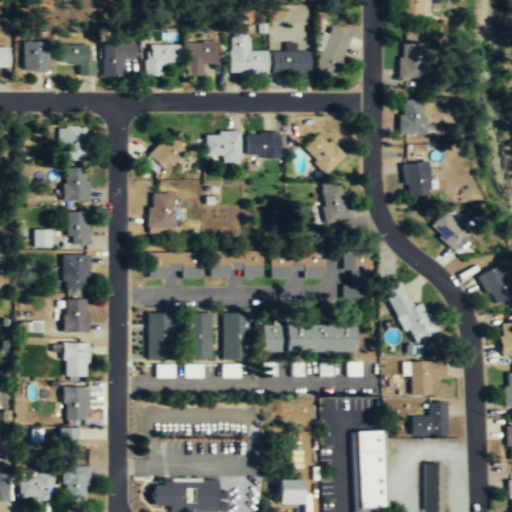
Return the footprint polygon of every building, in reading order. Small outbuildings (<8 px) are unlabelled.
[(426,15),(426,0),(396,0),(396,15),(426,15)] [(334,75),(348,33),(326,26),(313,68),(334,75)] [(264,51),(247,51),(247,37),(228,37),(228,74),(264,74),(264,51)] [(19,71),(44,71),(44,41),(19,41),(19,71)] [(122,75),(122,60),(134,60),(134,42),(101,42),(101,75),(122,75)] [(185,42),(185,76),(201,76),(201,65),(217,65),(217,42),(185,42)] [(396,77),(422,77),(422,42),(396,42),(396,77)] [(307,51),(293,51),(293,43),(283,43),(283,52),(269,52),(269,73),(307,73),(307,51)] [(0,66),(10,67),(10,44),(0,44),(0,66)] [(57,44),(57,64),(77,64),(77,74),(91,75),(92,44),(57,44)] [(179,44),(143,44),(143,75),(162,75),(162,65),(179,65),(179,44)] [(396,133),(422,133),(422,98),(396,98),(396,133)] [(57,126),(57,160),(84,160),(84,126),(57,126)] [(219,155),(219,163),(236,163),(236,130),(204,130),(204,155),(219,155)] [(341,155),(317,131),(298,150),(322,173),(341,155)] [(161,174),(186,149),(168,132),(143,156),(161,174)] [(278,132),(243,132),(243,158),(278,158),(278,132)] [(426,194),(426,162),(401,162),(401,194),(426,194)] [(86,200),(86,180),(83,180),(83,167),(63,166),(63,183),(60,182),(60,200),(86,200)] [(337,180),(315,187),(325,222),(347,215),(337,180)] [(145,232),(171,232),(171,192),(145,192),(145,232)] [(86,243),(87,223),(84,223),(83,210),(63,211),(63,235),(69,235),(69,243),(86,243)] [(428,227),(451,250),(468,234),(445,210),(428,227)] [(47,231),(31,231),(31,247),(47,247),(47,231)] [(206,276),(225,276),(225,268),(239,268),(239,277),(258,277),(258,250),(206,250),(206,276)] [(145,277),(165,277),(165,269),(177,269),(177,277),(198,277),(198,251),(145,251),(145,277)] [(319,278),(319,252),(267,252),(267,278),(286,278),(286,269),(300,269),(300,278),(319,278)] [(83,288),(83,275),(87,275),(87,254),(59,254),(58,280),(62,280),(62,288),(83,288)] [(348,276),(365,276),(365,254),(339,254),(339,268),(348,268),(348,276)] [(511,292),(511,290),(497,263),(474,275),(490,304),(511,292)] [(0,288),(13,288),(12,272),(0,272),(0,288)] [(407,344),(434,332),(420,301),(409,306),(398,282),(383,289),(407,344)] [(86,330),(59,330),(59,313),(62,313),(62,297),(83,297),(83,310),(86,310),(86,330)] [(171,311),(143,311),(143,358),(171,358),(171,311)] [(184,358),(209,358),(209,311),(184,311),(184,358)] [(219,358),(244,358),(244,314),(219,314),(219,358)] [(511,321),(497,322),(499,356),(511,355),(511,321)] [(352,324),(259,324),(259,352),(352,352),(352,324)] [(82,375),(83,361),(86,361),(86,341),(59,341),(59,350),(59,358),(62,358),(62,375),(82,375)] [(430,395),(430,378),(442,378),(442,361),(399,361),(400,377),(407,376),(407,396),(430,395)] [(302,375),(302,362),(289,362),(289,375),(302,375)] [(511,372),(501,372),(501,408),(511,408),(511,372)] [(83,418),(83,406),(86,406),(86,385),(59,385),(59,393),(59,402),(62,402),(62,418),(83,418)] [(444,435),(444,402),(425,402),(426,415),(407,416),(407,435),(444,435)] [(511,426),(503,426),(503,461),(511,461),(511,426)] [(382,429),(353,430),(354,508),(383,508),(382,429)] [(440,511),(440,463),(421,463),(421,511),(440,511)] [(82,499),(82,485),(86,485),(87,465),(59,465),(59,482),(62,482),(62,499),(82,499)] [(0,498),(9,498),(8,472),(0,472),(0,470),(0,498)] [(50,471),(50,499),(29,499),(29,495),(16,495),(16,475),(33,475),(33,471),(50,471)] [(299,479),(276,479),(276,503),(290,503),(290,511),(299,511),(299,479)] [(213,510),(213,484),(160,484),(148,484),(148,510),(213,510)]
